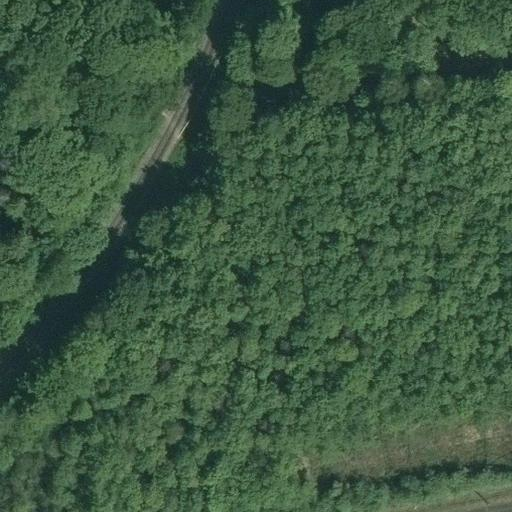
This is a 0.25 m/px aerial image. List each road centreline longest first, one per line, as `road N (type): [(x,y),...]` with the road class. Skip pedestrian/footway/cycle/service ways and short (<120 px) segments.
road 1 (track): [(236,97),(511,55)]
road 2 (track): [(0,136),(125,114)]
